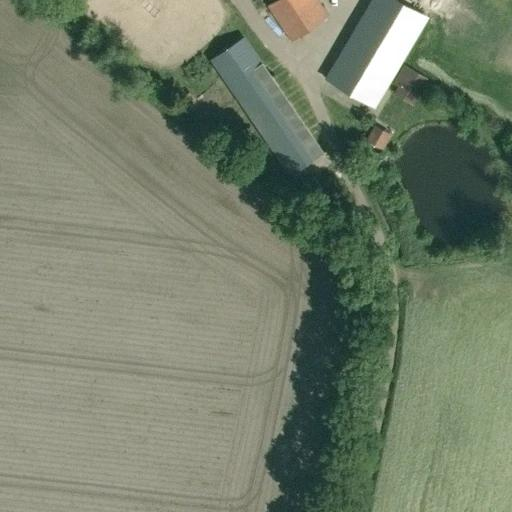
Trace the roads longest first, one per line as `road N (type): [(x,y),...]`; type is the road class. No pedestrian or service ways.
road 1 (unclassified): [(240,0),(300,66),(385,257),(389,318)]
road 2 (unclassified): [(349,511),(389,318)]
